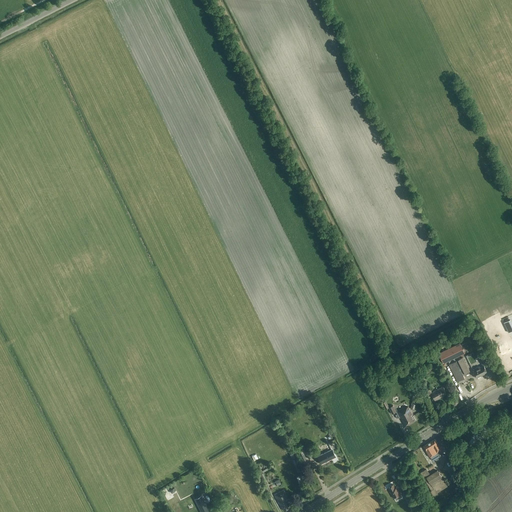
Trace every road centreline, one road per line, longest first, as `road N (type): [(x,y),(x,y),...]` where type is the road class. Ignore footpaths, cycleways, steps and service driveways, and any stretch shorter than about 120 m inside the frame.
road 1 (track): [(216,0),(393,354),(469,319),(474,331)]
road 2 (tertiary): [(304,511),(511,387)]
